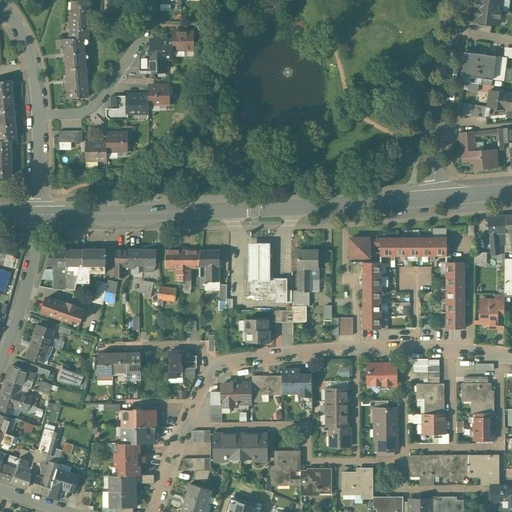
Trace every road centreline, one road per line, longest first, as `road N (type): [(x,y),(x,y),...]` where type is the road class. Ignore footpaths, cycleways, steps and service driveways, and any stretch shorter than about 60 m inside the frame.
road 1 (secondary): [(42,214),(433,197)]
road 2 (residential): [(186,425),(300,425),(306,460),(355,460)]
road 3 (residential): [(433,197),(457,0)]
road 4 (residential): [(39,114),(74,113),(98,101),(141,40),(148,0)]
road 5 (residential): [(0,380),(42,214)]
road 6 (residential): [(354,344),(236,356),(211,371)]
road 7 (residential): [(405,459),(405,490),(483,489),(484,511)]
